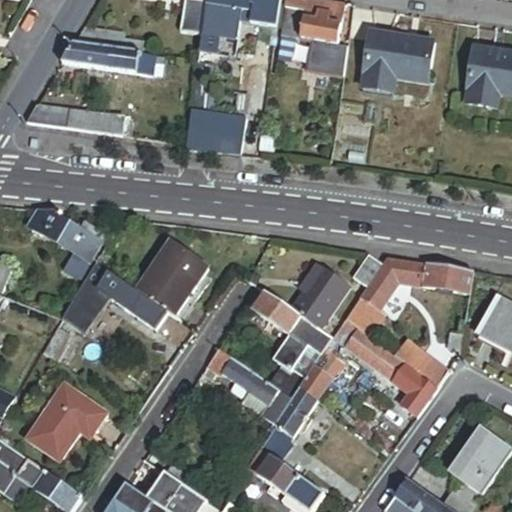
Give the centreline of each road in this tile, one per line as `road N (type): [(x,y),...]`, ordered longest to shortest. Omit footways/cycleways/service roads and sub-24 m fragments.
road 1 (tertiary): [(0,180),(511,243)]
road 2 (residential): [(94,511),(249,288)]
road 3 (residential): [(375,511),(468,381),(511,405)]
road 4 (residential): [(0,135),(79,0)]
road 5 (residential): [(379,0),(511,20)]
